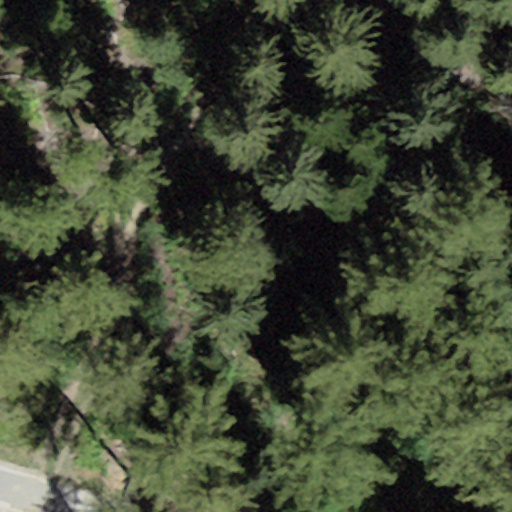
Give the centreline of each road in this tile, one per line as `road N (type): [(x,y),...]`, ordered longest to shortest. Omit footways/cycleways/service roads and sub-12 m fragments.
road 1 (track): [(281,0),(224,76),(131,143),(0,207)]
road 2 (track): [(345,0),(511,90)]
